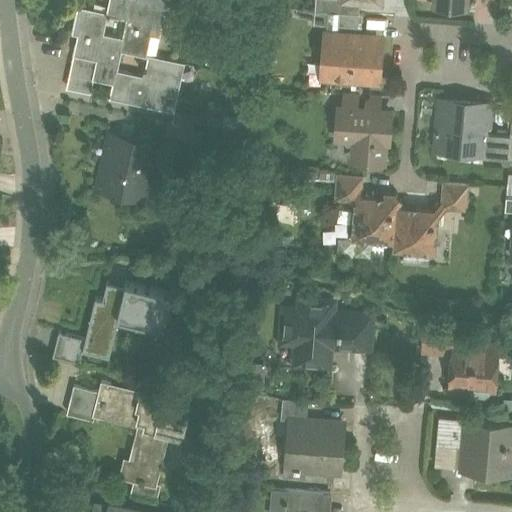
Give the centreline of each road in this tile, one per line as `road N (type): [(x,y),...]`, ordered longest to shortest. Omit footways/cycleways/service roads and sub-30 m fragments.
road 1 (residential): [(10,0),(35,254),(8,349)]
road 2 (residential): [(511,48),(416,42),(404,180)]
road 3 (residential): [(511,509),(403,497),(383,433)]
road 4 (residential): [(8,349),(27,409),(31,474),(23,511)]
